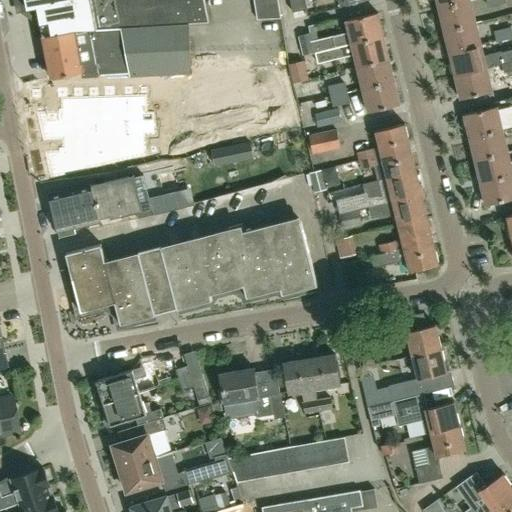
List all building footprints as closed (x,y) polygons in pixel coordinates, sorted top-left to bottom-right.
[(18,0),(21,14),(44,28),(44,31),(77,30),(80,29),(190,24),(209,22),(204,0),(18,0)] [(288,0),(291,13),(306,9),(304,0),(305,0),(341,0),(343,4),(361,0),(288,0)] [(444,27),(476,19),(471,0),(456,0),(438,4),(444,27)] [(278,4),(255,7),(257,19),(281,18),(278,4)] [(317,53),(385,36),(380,13),(347,21),(350,33),(319,41),(315,24),(309,26),(310,34),(300,36),(305,56),(317,53)] [(450,52),(483,45),(476,19),(444,27),(450,52)] [(77,30),(44,31),(51,78),(83,72),(83,78),(191,75),(190,24),(80,29),(77,30)] [(496,42),(511,38),(511,33),(510,27),(493,31),(496,42)] [(359,66),(390,59),(385,36),(317,53),(319,63),(356,55),(359,66)] [(511,60),(511,49),(502,52),(502,51),(485,55),(483,45),(450,52),(456,74),(488,67),(501,63),(511,60)] [(297,82),(310,79),(305,59),(291,62),(297,82)] [(364,89),(396,82),(390,59),(359,66),(364,89)] [(511,72),(511,60),(501,63),(504,75),(511,72)] [(488,67),(456,74),(461,98),(494,90),(488,67)] [(42,107),(55,170),(91,162),(91,160),(148,147),(148,127),(159,127),(155,112),(147,112),(147,99),(152,98),(149,82),(128,82),(128,90),(67,92),(67,107),(42,107)] [(330,96),(347,91),(344,82),(328,87),(330,96)] [(396,82),(364,89),(370,112),(401,104),(396,82)] [(347,91),(330,96),(333,106),(350,102),(347,91)] [(470,136),(503,128),(497,106),(465,114),(470,136)] [(318,127),(342,121),(338,107),(314,114),(318,127)] [(380,146),(382,154),(411,147),(405,124),(377,131),(380,146)] [(475,159),(508,151),(503,128),(470,136),(475,159)] [(313,151),(341,146),(338,130),(310,135),(313,151)] [(212,150),(215,164),(254,156),(251,142),(212,150)] [(360,160),(376,156),(374,147),(358,151),(360,160)] [(388,177),(416,170),(411,147),(382,154),(376,156),(360,160),(362,169),(375,166),(378,180),(387,178),(388,177)] [(508,151),(475,159),(481,181),(511,173),(511,160),(511,161),(508,151)] [(321,170),(309,174),(314,192),(326,189),(321,170)] [(370,207),(422,194),(416,170),(388,177),(387,178),(378,180),(382,196),(378,197),(378,196),(371,197),(370,192),(336,200),(339,214),(339,215),(358,210),(358,209),(370,207)] [(511,173),(481,181),(486,205),(511,198),(511,173)] [(144,212),(135,177),(92,187),(91,185),(50,195),(61,238),(76,234),(75,228),(99,222),(99,220),(111,217),(112,220),(144,212)] [(399,224),(409,222),(428,217),(422,194),(370,207),(372,215),(383,212),(385,217),(397,214),(399,224)] [(358,210),(339,215),(342,227),(361,222),(358,210)] [(383,252),(390,251),(433,240),(428,217),(409,222),(399,224),(402,235),(392,237),(393,241),(381,244),(383,252)] [(318,285),(301,222),(246,236),(243,224),(230,228),(231,233),(108,266),(102,245),(66,254),(82,313),(116,304),(121,324),(157,315),(157,314),(177,309),(178,310),(212,301),(211,294),(244,285),(247,297),(281,288),(283,294),(318,285)] [(390,251),(383,252),(372,255),(375,267),(407,259),(410,271),(439,264),(433,240),(390,251)] [(413,355),(442,349),(436,325),(408,332),(406,327),(386,332),(389,345),(409,340),(413,355)] [(434,390),(431,376),(447,372),(442,349),(413,355),(418,377),(389,384),(393,402),(412,396),(424,393),(434,390)] [(310,359),(315,389),(341,384),(336,354),(310,359)] [(318,410),(316,399),(317,399),(315,389),(310,359),(285,363),(290,393),(301,391),(303,402),(304,412),(318,410)] [(194,388),(192,378),(188,366),(177,370),(183,391),(194,388)] [(104,404),(140,393),(136,380),(148,376),(145,367),(94,383),(99,398),(102,397),(104,404)] [(254,399),(257,417),(274,414),(275,419),(284,417),(280,392),(271,394),(272,395),(260,397),(255,369),(221,375),(223,386),(218,387),(221,404),(254,399)] [(192,378),(194,388),(198,401),(210,397),(203,374),(192,378)] [(138,426),(164,418),(161,409),(152,412),(149,403),(144,404),(140,393),(104,404),(106,410),(103,412),(107,427),(136,418),(138,426)] [(460,425),(459,424),(460,422),(458,413),(456,412),(454,402),(428,408),(424,393),(412,396),(393,402),(399,425),(428,418),(431,432),(460,425)] [(0,436),(19,433),(12,397),(0,399),(0,436)] [(318,410),(332,408),(330,397),(317,399),(316,399),(318,410)] [(214,402),(203,406),(208,420),(219,416),(214,402)] [(381,425),(379,420),(397,416),(393,402),(368,408),(373,427),(381,425)] [(138,426),(142,437),(113,446),(116,456),(113,457),(113,464),(115,470),(155,458),(155,456),(172,451),(165,429),(167,429),(164,418),(138,426)] [(466,449),(463,439),(464,437),(462,428),(460,427),(460,425),(431,432),(434,445),(425,447),(429,464),(416,467),(420,483),(443,477),(438,456),(466,449)] [(331,439),(335,463),(349,461),(345,436),(331,439)] [(321,466),(335,463),(331,439),(316,441),(321,466)] [(307,468),(321,466),(316,441),(302,444),(307,468)] [(396,441),(379,445),(382,456),(399,451),(396,441)] [(288,447),(293,471),(307,468),(302,444),(291,446),(288,447)] [(288,447),(274,449),(279,473),(293,471),(288,447)] [(279,473),(274,449),(263,451),(260,452),(265,476),(279,473)] [(265,476),(260,452),(246,455),(250,479),(265,476)] [(232,471),(228,458),(226,453),(214,457),(215,461),(181,471),(186,484),(232,471)] [(228,458),(232,471),(234,471),(237,481),(250,479),(246,455),(228,458)] [(155,458),(115,470),(117,476),(121,482),(124,481),(127,491),(162,480),(155,458)] [(20,503),(50,492),(47,486),(50,485),(43,467),(18,476),(10,479),(15,492),(2,496),(0,490),(0,509),(18,504),(20,503)] [(491,511),(494,510),(511,497),(511,485),(504,474),(486,486),(477,472),(458,486),(473,507),(466,511),(491,511)] [(351,511),(351,506),(363,504),(360,489),(262,506),(263,511),(351,511)] [(133,511),(170,511),(170,510),(193,503),(189,490),(133,507),(133,511)] [(50,492),(20,503),(18,504),(21,511),(65,511),(62,511),(59,511),(54,496),(51,496),(50,492)] [(495,511),(511,511),(511,497),(494,510),(495,511)] [(437,498),(423,509),(424,511),(438,511),(443,509),(437,498)]
